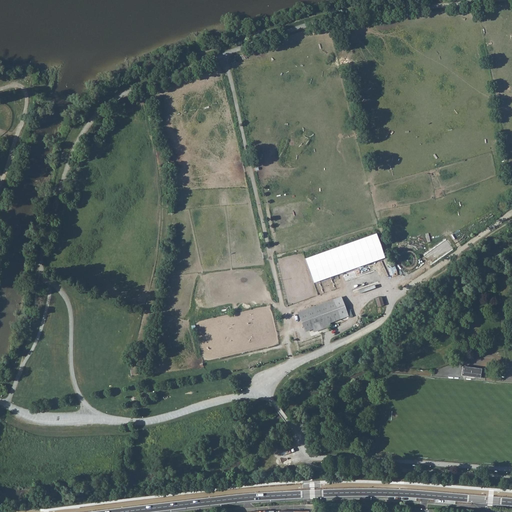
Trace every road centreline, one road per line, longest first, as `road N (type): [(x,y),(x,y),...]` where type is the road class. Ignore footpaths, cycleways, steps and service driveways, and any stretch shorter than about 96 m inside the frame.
road 1 (secondary): [(121,511),(310,493),(482,499)]
road 2 (track): [(290,366),(288,323),(225,54)]
road 3 (track): [(482,286),(487,296),(463,337),(439,354),(422,347),(293,428)]
